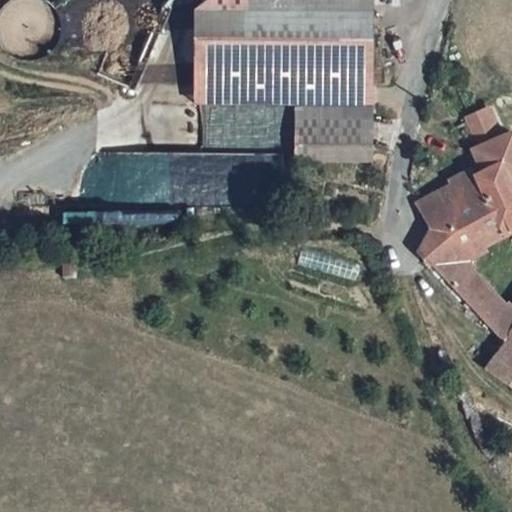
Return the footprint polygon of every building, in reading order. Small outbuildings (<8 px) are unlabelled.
[(290,101),(363,100),(362,6),(237,8),(188,9),(188,103),(290,101)] [(363,100),(290,101),(291,156),(363,156),(363,100)] [(511,151),(511,129),(511,128),(491,137),(502,156),(511,151)] [(511,171),(511,151),(502,156),(491,137),(472,145),(482,166),(476,169),(511,221),(507,224),(511,231),(511,175),(510,172),(511,171)] [(511,232),(511,231),(507,224),(511,221),(476,169),(417,197),(429,225),(447,217),(452,226),(461,222),(475,255),(494,246),(493,241),(511,232)] [(511,337),(496,362),(511,375),(511,295),(430,228),(425,243),(420,255),(511,332),(511,337)]
